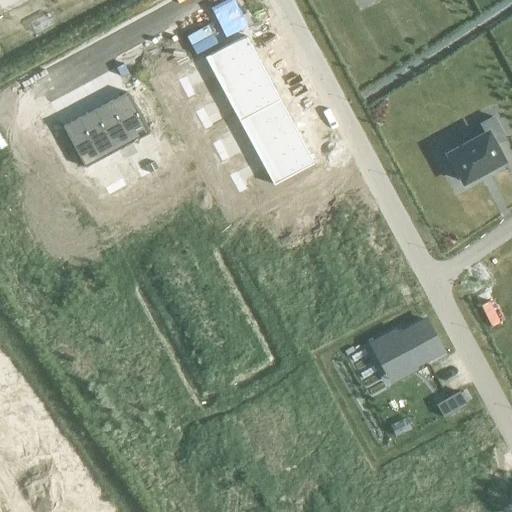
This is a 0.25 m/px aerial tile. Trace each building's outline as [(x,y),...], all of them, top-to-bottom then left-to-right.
[(245,35),(205,57),(213,73),(254,51),(245,35)] [(254,51),(213,73),(222,89),(262,67),(254,51)] [(262,67),(222,89),(230,105),(271,83),(262,67)] [(185,77),(177,81),(181,90),(190,85),(185,77)] [(271,83),(230,105),(239,121),(279,99),(271,83)] [(190,85),(181,90),(186,99),(195,94),(190,85)] [(126,92),(110,101),(132,142),(148,133),(126,92)] [(279,99),(239,121),(247,136),(288,115),(279,99)] [(110,101),(94,109),(116,150),(132,142),(110,101)] [(202,108),(194,113),(199,122),(207,117),(202,108)] [(94,109),(79,118),(100,159),(116,150),(94,109)] [(288,115),(247,136),(256,152),(296,131),(288,115)] [(207,117),(199,122),(203,131),(212,126),(207,117)] [(486,134),(448,154),(453,163),(450,165),(457,179),(461,177),(463,182),(478,174),(480,173),(479,173),(486,169),(486,170),(487,169),(502,161),(493,145),(495,144),(494,143),(503,138),(503,140),(505,139),(493,117),(480,123),(486,134)] [(79,118),(63,126),(84,167),(100,159),(79,118)] [(296,131),(256,152),(264,168),(305,146),(296,131)] [(219,140),(211,145),(215,153),(224,149),(219,140)] [(305,146),(264,168),(273,184),(313,162),(305,146)] [(224,149),(215,153),(220,162),(229,158),(224,149)] [(153,160),(145,165),(149,173),(158,169),(153,160)] [(145,165),(136,170),(140,178),(149,173),(145,165)] [(236,172),(228,176),(233,185),(241,181),(236,172)] [(122,177),(113,182),(117,190),(126,186),(122,177)] [(241,181),(233,185),(237,194),(246,189),(241,181)] [(113,182),(104,187),(109,195),(117,190),(113,182)] [(310,220),(287,232),(293,243),(291,244),(305,270),(344,249),(340,241),(343,239),(336,225),(332,227),(330,223),(316,231),(310,220)] [(394,331),(371,343),(386,372),(410,360),(413,366),(442,351),(425,320),(397,335),(394,331)] [(460,391),(437,403),(444,416),(467,403),(460,391)]
